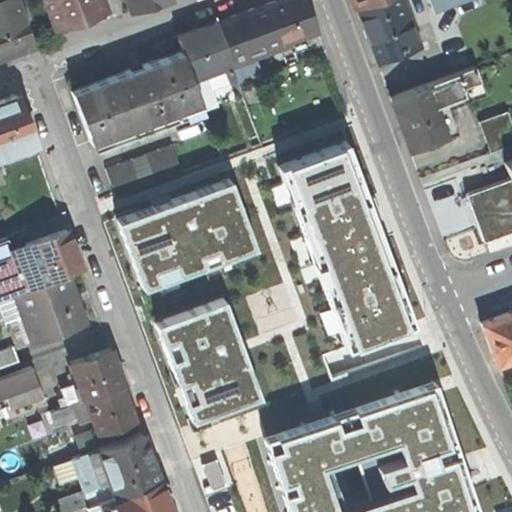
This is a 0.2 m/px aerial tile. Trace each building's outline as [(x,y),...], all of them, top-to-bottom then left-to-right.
[(0,0),(0,51),(32,40),(19,6),(18,6),(15,0),(0,0)] [(102,6),(99,0),(44,0),(47,7),(55,4),(62,21),(102,6)] [(307,0),(272,0),(266,2),(281,42),(318,29),(307,0)] [(398,0),(368,0),(354,5),(374,60),(415,46),(398,0)] [(266,2),(214,21),(228,62),(281,42),(266,2)] [(175,36),(180,49),(190,76),(204,71),(220,65),(225,80),(234,76),(231,67),(228,62),(214,21),(175,36)] [(69,90),(89,142),(199,101),(190,76),(180,49),(69,90)] [(249,59),(231,67),(234,76),(252,69),(249,59)] [(433,105),(462,94),(459,86),(478,79),(472,65),(388,96),(407,149),(444,135),(433,105)] [(204,71),(190,76),(199,101),(203,111),(217,106),(204,71)] [(15,94),(0,99),(0,151),(21,144),(18,137),(30,133),(15,94)] [(511,130),(504,110),(476,121),(488,151),(511,141),(511,130)] [(278,162),(347,348),(416,323),(347,136),(278,162)] [(171,144),(103,168),(113,195),(181,171),(171,144)] [(511,158),(502,162),(507,176),(463,192),(481,238),(511,226),(511,158)] [(112,215),(140,290),(257,248),(229,172),(112,215)] [(0,296),(13,292),(65,272),(79,266),(64,229),(24,244),(32,264),(22,267),(19,258),(14,260),(11,253),(0,257),(0,296)] [(0,257),(11,253),(5,237),(0,238),(0,257)] [(65,272),(13,292),(32,341),(84,322),(65,272)] [(189,422),(260,396),(221,292),(151,318),(189,422)] [(511,307),(478,321),(495,363),(511,355),(511,307)] [(12,345),(0,349),(0,367),(18,360),(12,345)] [(121,384),(107,347),(69,361),(76,382),(60,388),(66,405),(83,398),(121,384)] [(30,365),(0,375),(0,397),(37,384),(30,365)] [(287,511),(458,511),(480,505),(434,372),(260,431),(287,511)] [(83,398),(86,404),(97,434),(135,420),(121,384),(83,398)] [(86,404),(83,398),(66,405),(48,412),(52,423),(75,414),(73,409),(86,404)] [(156,478),(138,432),(72,457),(84,488),(84,489),(108,480),(114,494),(156,478)] [(85,505),(87,511),(168,511),(156,478),(114,494),(89,503),(85,505)] [(108,480),(84,489),(89,503),(114,494),(108,480)] [(89,503),(84,489),(84,488),(52,500),(57,511),(66,511),(85,505),(89,503)]
